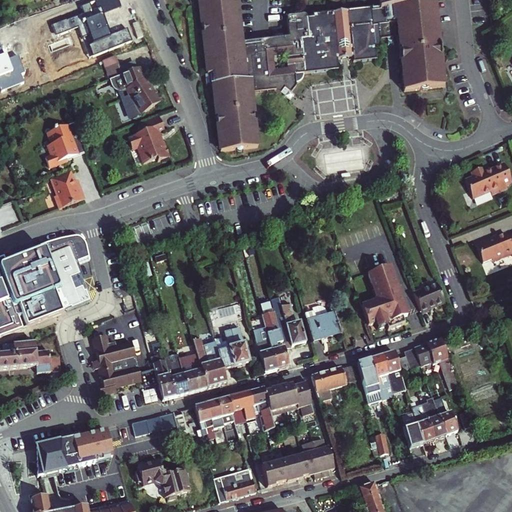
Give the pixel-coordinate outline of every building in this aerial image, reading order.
[(253,114),(251,94),(275,91),(289,101),(294,96),(291,93),(296,86),(296,84),(300,83),(302,80),(303,74),(337,70),(337,60),(352,58),(353,63),(376,61),(375,49),(381,48),(381,41),(380,29),(374,30),(372,11),(371,11),(370,9),(361,10),(312,16),(313,18),(312,19),(312,21),(307,22),(307,19),(306,19),(305,17),(303,16),(290,18),(291,23),(287,23),(288,38),(241,43),(235,0),(214,0),(198,2),(207,75),(204,75),(206,86),(212,85),(220,152),(235,150),(235,151),(239,153),(242,151),(242,149),(257,147),(254,122),(253,122),(252,114),(253,114)] [(397,39),(404,93),(444,89),(435,5),(420,7),(418,0),(378,0),(379,10),(372,11),(374,30),(380,29),(381,41),(386,40),(387,47),(393,46),(393,40),(397,39)] [(66,21),(52,26),(56,36),(77,28),(81,39),(89,36),(92,44),(89,45),(93,58),(132,43),(127,30),(111,36),(100,9),(92,12),(89,5),(80,8),(83,16),(67,22),(66,21)] [(0,19),(0,28),(12,23),(10,19),(4,17),(0,19)] [(23,85),(20,76),(24,74),(18,58),(5,63),(0,48),(0,87),(2,93),(23,85)] [(120,69),(115,57),(102,62),(109,81),(112,80),(137,70),(135,63),(120,69)] [(137,70),(112,80),(114,83),(117,86),(120,89),(124,90),(127,90),(130,95),(130,96),(130,97),(127,99),(132,108),(135,106),(140,114),(163,101),(156,91),(155,92),(152,93),(149,87),(151,87),(147,80),(142,68),(137,70)] [(299,100),(294,96),(289,101),(294,106),(299,100)] [(138,145),(145,164),(159,159),(160,162),(171,158),(165,142),(162,143),(158,134),(161,133),(165,131),(159,116),(141,123),(145,132),(129,138),(132,147),(138,145)] [(51,133),(45,135),(50,146),(46,147),(50,158),(45,160),(49,170),(67,162),(66,160),(85,153),(82,146),(73,124),(55,131),(54,130),(51,131),(51,133)] [(138,145),(132,147),(134,152),(138,150),(144,165),(145,164),(138,145)] [(473,201),(490,194),(492,198),(508,192),(506,188),(511,185),(504,167),(491,172),(484,175),(484,173),(483,170),(471,175),(473,179),(465,182),(473,201)] [(70,172),(51,179),(58,196),(54,197),(59,210),(85,200),(80,187),(76,188),(74,182),(70,172)] [(397,182),(407,183),(408,174),(399,172),(397,182)] [(401,194),(399,189),(377,197),(379,202),(401,194)] [(507,236),(495,241),(489,243),(486,242),(476,246),(484,265),(493,261),(494,260),(494,262),(504,258),(507,259),(511,256),(511,235),(507,237),(507,236)] [(0,337),(62,314),(61,313),(87,303),(79,281),(81,281),(74,264),(89,258),(86,247),(71,253),(69,250),(85,244),(82,240),(80,238),(74,237),(64,239),(56,241),(50,243),(0,261),(0,337)] [(71,253),(86,247),(85,244),(69,250),(71,253)] [(229,252),(231,260),(237,259),(235,250),(229,252)] [(199,251),(193,252),(196,263),(202,262),(199,251)] [(361,309),(368,328),(375,325),(377,332),(386,328),(388,332),(404,326),(402,320),(407,318),(401,300),(399,301),(394,288),(396,287),(390,269),(368,276),(371,286),(373,285),(378,297),(375,298),(377,303),(361,309)] [(415,299),(421,315),(428,313),(428,311),(444,305),(441,297),(436,285),(413,294),(415,299)] [(270,303),(271,307),(273,315),(274,316),(283,349),(284,351),(305,345),(299,324),(295,325),(290,307),(281,309),(279,301),(270,303)] [(340,334),(334,315),(326,317),(324,311),(321,309),(318,308),(312,310),(312,312),(304,315),(312,342),(340,334)] [(262,320),(264,329),(276,371),(288,368),(284,351),(283,349),(274,316),(262,320)] [(276,371),(264,329),(252,333),(263,375),(276,371)] [(213,341),(214,344),(222,372),(248,365),(239,331),(223,334),(226,343),(221,344),(220,340),(213,341)] [(104,339),(92,343),(97,364),(95,365),(97,373),(101,388),(101,389),(105,388),(107,392),(113,390),(140,384),(130,347),(115,350),(114,346),(107,348),(104,339)] [(200,340),(192,342),(206,391),(213,389),(226,385),(222,372),(214,344),(202,348),(200,340)] [(450,393),(458,390),(441,341),(414,351),(419,366),(420,369),(432,365),(433,367),(440,365),(450,393)] [(206,391),(192,342),(187,344),(190,357),(191,360),(188,361),(187,358),(178,361),(188,395),(206,391)] [(0,370),(34,368),(35,375),(50,373),(48,358),(48,352),(35,354),(34,344),(1,348),(2,357),(0,356),(0,370)] [(175,399),(162,355),(162,353),(161,351),(153,354),(155,361),(150,362),(153,371),(157,384),(157,386),(162,402),(175,399)] [(414,351),(404,354),(405,359),(409,369),(419,366),(414,351)] [(188,395),(178,361),(176,356),(170,357),(168,353),(162,355),(175,399),(188,395)] [(395,355),(383,358),(391,386),(403,382),(395,355)] [(48,358),(50,373),(60,372),(59,357),(48,358)] [(370,362),(382,403),(395,400),(395,399),(391,386),(383,358),(370,362)] [(409,369),(405,359),(400,361),(404,372),(409,370),(409,369)] [(357,365),(359,371),(365,393),(369,408),(382,403),(370,362),(357,365)] [(340,370),(310,379),(321,413),(332,410),(330,404),(331,403),(328,392),(347,387),(346,385),(354,383),(351,373),(350,369),(341,372),(340,370)] [(157,384),(153,371),(140,374),(144,388),(157,384)] [(278,390),(264,394),(270,417),(284,414),(298,410),(301,409),(303,417),(313,414),(303,381),(296,383),(297,386),(292,387),(291,387),(278,390)] [(434,405),(446,438),(458,433),(451,414),(447,416),(443,406),(440,407),(438,402),(439,401),(434,387),(428,389),(434,405)] [(114,394),(113,390),(107,392),(105,388),(101,389),(101,388),(98,389),(100,398),(114,394)] [(255,392),(247,394),(254,417),(258,416),(261,415),(266,433),(273,431),(270,417),(264,394),(262,390),(255,392)] [(227,399),(232,416),(234,423),(235,426),(238,425),(237,424),(254,419),(254,417),(247,394),(227,399)] [(234,423),(232,416),(227,399),(216,402),(223,426),(234,423)] [(408,400),(419,433),(422,447),(434,442),(423,409),(420,401),(414,403),(413,399),(408,400)] [(205,405),(212,431),(223,428),(223,426),(216,402),(205,405)] [(196,423),(198,433),(205,431),(208,441),(214,439),(212,431),(205,405),(192,409),(196,423)] [(434,442),(446,438),(434,405),(423,409),(434,442)] [(172,414),(158,418),(162,431),(176,428),(173,417),(172,414)] [(466,414),(460,417),(465,431),(471,428),(466,414)] [(178,435),(185,433),(181,415),(173,417),(176,428),(178,435)] [(146,421),(132,425),(135,438),(149,434),(146,421)] [(406,437),(410,451),(422,447),(419,433),(417,427),(404,431),(406,437)] [(59,443),(66,472),(94,464),(94,462),(111,458),(106,431),(59,443)] [(376,440),(378,450),(379,458),(380,459),(388,457),(384,438),(376,440)] [(275,489),(275,487),(280,486),(286,484),(287,486),(293,484),(292,483),(294,482),(294,484),(302,481),(301,480),(307,479),(314,477),(315,482),(322,480),(330,478),(329,473),(335,471),(328,449),(324,450),(322,441),(313,444),(301,447),(303,455),(300,455),(288,459),(274,462),(260,466),(266,489),(267,491),(275,489)] [(37,479),(66,472),(59,443),(36,449),(37,479)] [(156,462),(136,469),(137,471),(134,474),(138,484),(141,484),(142,487),(154,484),(160,486),(164,500),(165,499),(167,503),(175,501),(174,497),(189,492),(183,471),(167,476),(160,474),(156,462)] [(249,471),(212,481),(219,504),(255,494),(249,471)] [(368,486),(357,490),(364,511),(382,511),(373,485),(368,486)] [(31,511),(81,511),(81,510),(72,511),(70,511),(48,511),(46,499),(29,502),(31,511)] [(86,509),(81,510),(81,511),(110,511),(111,511),(131,511),(129,502),(86,511),(86,509)]
